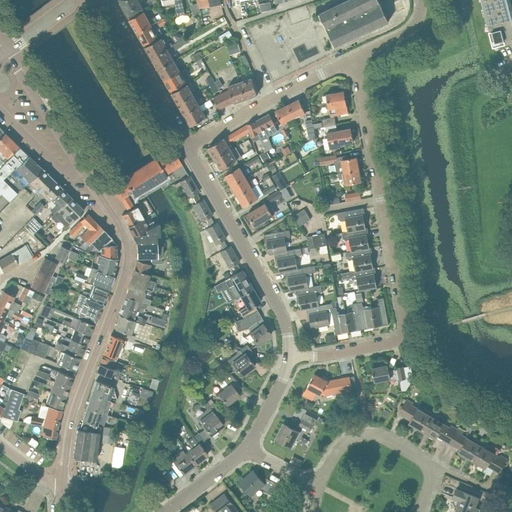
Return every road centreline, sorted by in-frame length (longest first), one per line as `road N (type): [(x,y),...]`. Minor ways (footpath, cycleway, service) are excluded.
road 1 (residential): [(289,355),(397,340),(405,329),(355,57)]
road 2 (secondary): [(62,486),(73,410),(127,256),(81,165)]
road 3 (tertiary): [(187,148),(286,324),(289,355)]
road 4 (residential): [(317,485),(343,440),(380,435),(434,468),(420,511)]
road 5 (unclassified): [(355,57),(187,148)]
road 6 (tertiary): [(100,0),(187,148)]
road 7 (secondary): [(81,165),(5,51)]
